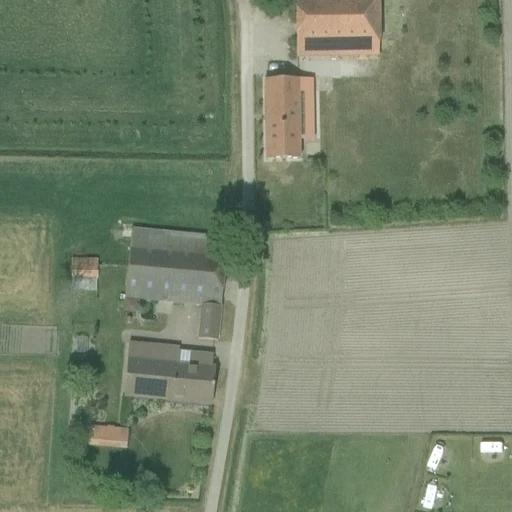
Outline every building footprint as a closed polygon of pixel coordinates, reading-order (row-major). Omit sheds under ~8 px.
[(294,0),(295,58),(315,57),(377,56),(375,0),(294,0)] [(298,161),(297,81),(263,81),(264,161),(298,161)] [(196,340),(216,342),(226,240),(131,231),(130,243),(128,243),(123,300),(199,307),(196,340)] [(95,291),(95,280),(96,280),(96,267),(69,267),(69,280),(72,280),(72,290),(95,291)] [(122,397),(210,406),(213,370),(209,369),(211,357),(177,353),(178,348),(127,343),(122,397)] [(124,432),(88,429),(86,446),(123,450),(124,432)] [(478,444),(481,465),(503,462),(500,441),(478,444)]
